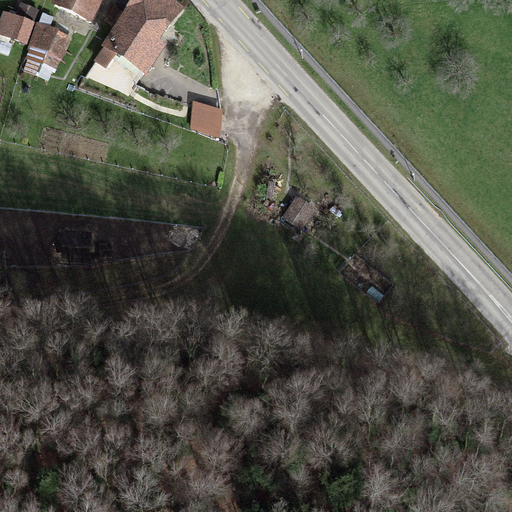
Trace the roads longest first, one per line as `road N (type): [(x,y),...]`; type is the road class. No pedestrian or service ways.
road 1 (track): [(511,409),(82,316)]
road 2 (tertiary): [(511,319),(218,0)]
road 3 (track): [(82,316),(172,288),(205,257),(230,213),(244,83),(263,48)]
